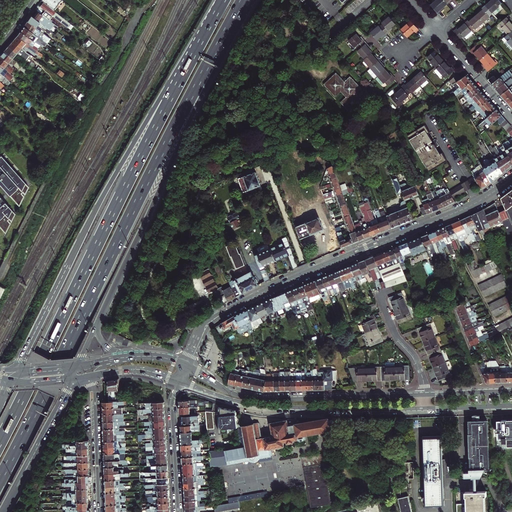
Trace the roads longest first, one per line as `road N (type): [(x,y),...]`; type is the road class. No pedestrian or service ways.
road 1 (trunk): [(0,479),(224,31)]
road 2 (trunk): [(185,69),(0,442)]
road 3 (tertiary): [(187,366),(205,327),(224,312),(460,210),(511,178)]
road 4 (trunk): [(185,69),(127,153),(16,368)]
road 5 (trunk): [(98,321),(224,31)]
road 6 (secondary): [(180,381),(255,405),(425,408)]
road 7 (secondary): [(425,395),(244,397),(187,366)]
road 8 (trunk): [(1,511),(72,384)]
road 9 (residential): [(93,375),(98,511)]
road 10 (residential): [(178,511),(171,401),(180,381)]
